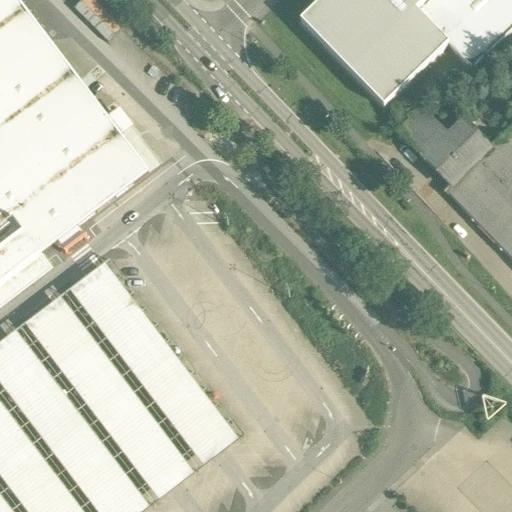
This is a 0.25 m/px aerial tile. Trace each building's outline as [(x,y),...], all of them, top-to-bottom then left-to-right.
[(15,0),(0,0),(0,287),(149,174),(15,0)] [(98,0),(87,0),(78,8),(110,42),(124,28),(98,0)] [(427,0),(326,0),(302,24),(385,108),(448,46),(415,12),(427,0)] [(473,72),(511,34),(511,0),(427,0),(415,12),(448,46),(473,72)] [(421,115),(400,135),(420,156),(441,136),(421,115)] [(441,136),(420,156),(451,188),(487,152),(463,127),(447,142),(441,136)] [(511,129),(449,191),(511,255),(511,129)] [(110,264),(0,346),(0,511),(147,511),(244,439),(110,264)]
